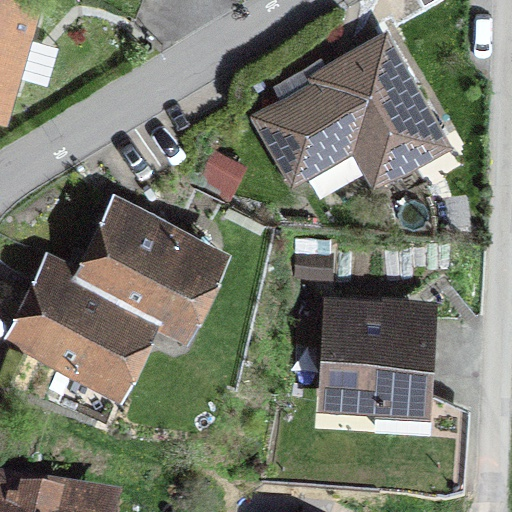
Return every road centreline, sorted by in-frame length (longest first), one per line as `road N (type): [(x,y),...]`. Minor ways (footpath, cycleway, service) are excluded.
road 1 (residential): [(511,62),(488,511)]
road 2 (residential): [(0,190),(301,0)]
